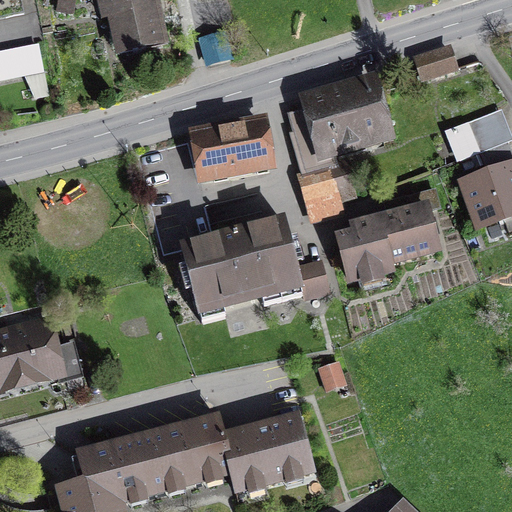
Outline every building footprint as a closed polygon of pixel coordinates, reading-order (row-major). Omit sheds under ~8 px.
[(21,0),(0,0),(0,17),(24,13),(21,0)] [(77,0),(108,0),(120,54),(161,45),(153,10),(159,9),(156,0),(69,0),(73,1),(77,0)] [(200,36),(208,65),(230,59),(222,30),(200,36)] [(448,51),(417,61),(423,81),(455,72),(448,51)] [(39,90),(32,54),(21,56),(0,60),(0,76),(24,71),(29,92),(39,90)] [(330,170),(334,169),(329,150),(383,135),(370,90),(308,108),(309,110),(290,116),(307,177),(330,170)] [(482,154),(506,145),(509,143),(497,115),(449,134),(459,163),(482,154)] [(197,138),(204,178),(268,167),(261,127),(197,138)] [(506,145),(482,154),(487,168),(511,159),(506,145)] [(330,170),(307,177),(301,179),(313,222),(342,215),(337,196),(351,192),(344,167),(334,169),(330,170)] [(466,186),(479,225),(503,217),(510,237),(511,235),(511,169),(511,170),(466,186)] [(426,210),(426,211),(438,208),(434,192),(386,205),(389,219),(426,210)] [(426,210),(389,219),(352,229),(355,237),(340,241),(350,283),(391,273),(389,265),(437,252),(426,211),(426,210)] [(299,285),(296,271),(284,224),(182,250),(197,311),(299,285)] [(296,271),(299,285),(303,300),(327,293),(320,264),(296,271)] [(0,337),(0,389),(57,375),(59,384),(81,378),(73,346),(53,351),(46,326),(0,337)] [(339,365),(320,371),(328,393),(346,386),(339,365)] [(242,443),(226,447),(230,475),(235,494),(313,473),(299,420),(240,435),(242,443)] [(120,504),(230,475),(226,447),(219,421),(78,458),(85,483),(59,490),(64,511),(112,511),(112,509),(121,506),(120,504)]
